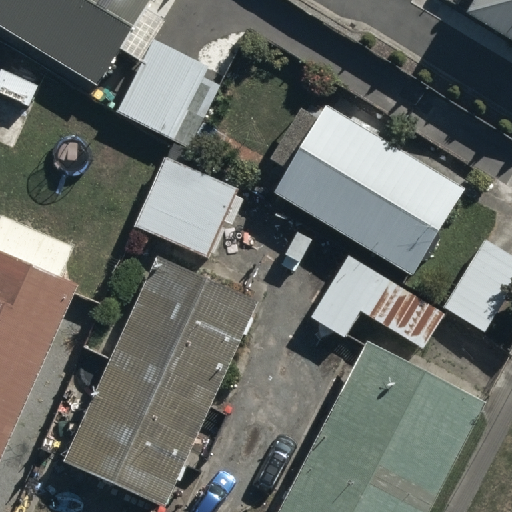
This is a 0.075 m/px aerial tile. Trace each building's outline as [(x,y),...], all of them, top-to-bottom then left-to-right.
[(3,0),(0,6),(0,24),(95,80),(141,0),(3,0)] [(511,0),(471,0),(471,1),(511,25),(511,0)] [(157,45),(123,108),(170,133),(204,70),(157,45)] [(329,109),(283,192),(413,264),(459,181),(329,109)] [(139,214),(202,248),(235,189),(172,154),(139,214)] [(511,278),(511,253),(487,238),(448,301),(484,323),(511,278)] [(262,297),(154,245),(61,440),(168,491),(262,297)] [(0,456),(2,458),(77,279),(0,246),(0,456)] [(445,311),(350,253),(314,312),(344,330),(361,303),(425,343),(445,311)] [(369,336),(269,511),(425,511),(485,400),(369,336)]
